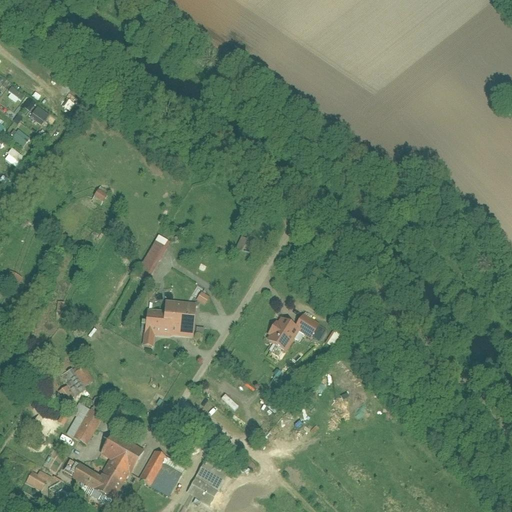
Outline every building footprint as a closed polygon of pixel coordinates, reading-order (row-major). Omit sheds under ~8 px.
[(112,195),(101,190),(94,203),(105,208),(112,195)] [(138,268),(151,275),(163,253),(151,246),(138,268)] [(6,277),(2,286),(15,292),(19,283),(6,277)] [(142,352),(148,353),(149,338),(184,339),(185,313),(165,312),(164,322),(143,321),(142,333),(143,333),(142,352)] [(314,333),(296,322),(291,330),(275,321),(261,346),(281,358),(294,336),(307,344),(314,333)] [(57,366),(51,370),(75,401),(89,391),(82,382),(88,377),(78,364),(71,370),(72,371),(65,376),(57,366)] [(102,419),(87,409),(70,434),(84,444),(102,419)] [(85,484),(109,500),(142,452),(111,431),(99,450),(106,455),(94,473),(76,461),(70,470),(87,481),(85,484)] [(178,466),(154,452),(141,475),(159,486),(166,476),(171,479),(178,466)] [(35,475),(28,485),(40,494),(48,485),(35,475)] [(193,495),(201,499),(209,482),(201,478),(193,495)]
